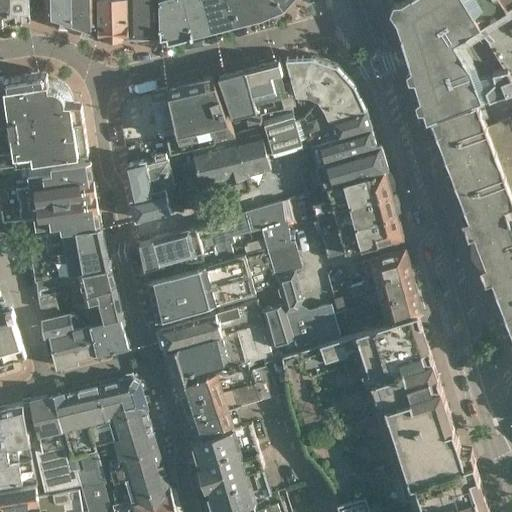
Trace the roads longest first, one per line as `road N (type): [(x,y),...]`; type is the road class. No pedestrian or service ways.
road 1 (residential): [(102,79),(108,169),(126,228),(121,250),(182,447),(193,511)]
road 2 (tertiary): [(477,372),(360,0)]
road 3 (residential): [(102,79),(331,24),(360,0)]
road 4 (residential): [(0,393),(44,380),(21,291),(0,262)]
